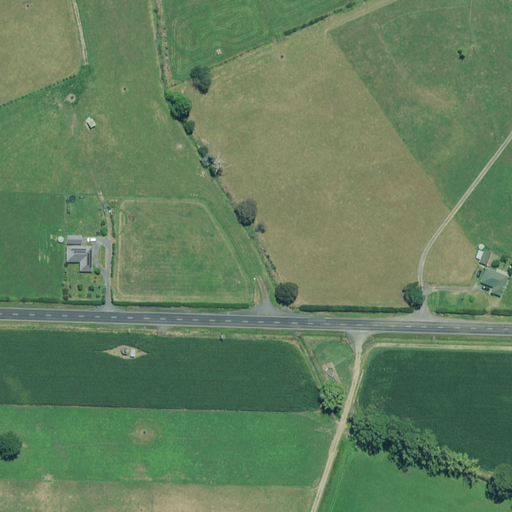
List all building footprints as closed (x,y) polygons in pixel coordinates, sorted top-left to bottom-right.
[(97,125),(90,112),(84,116),(91,128),(97,125)] [(61,137),(54,121),(34,129),(41,145),(61,137)] [(82,245),(82,236),(69,236),(69,244),(82,245)] [(93,248),(68,247),(67,262),(81,263),(80,272),(92,272),(93,248)] [(493,253),(485,250),(484,252),(480,250),(477,258),(481,260),(480,263),(488,266),(493,253)] [(508,277),(488,268),(482,282),(494,288),(492,292),(500,296),(508,277)]
